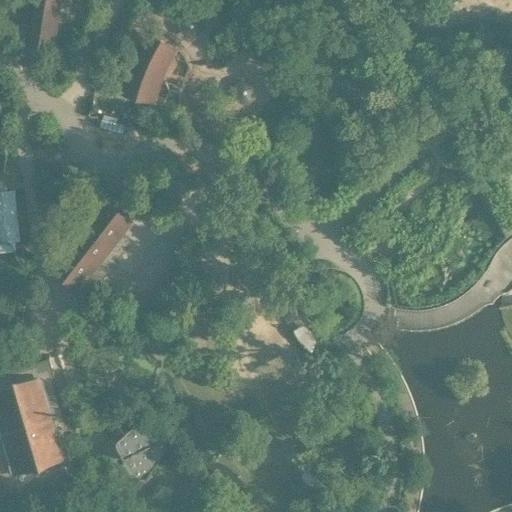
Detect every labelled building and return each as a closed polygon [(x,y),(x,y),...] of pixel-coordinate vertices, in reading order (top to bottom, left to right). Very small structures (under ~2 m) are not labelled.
[(48,51),(55,0),(35,0),(34,13),(28,48),(43,50),(48,51)] [(191,14),(185,16),(180,21),(178,27),(181,34),(186,38),(193,39),(199,35),(203,29),(202,22),(198,17),(191,14)] [(171,64),(178,50),(149,34),(143,43),(138,55),(133,68),(129,79),(125,95),(146,102),(155,105),(156,102),(162,85),(163,81),(166,73),(171,64)] [(245,80),(239,81),(234,86),(232,93),(235,100),(241,104),(247,104),(254,101),(257,95),(256,88),(252,82),(245,80)] [(101,119),(99,128),(122,133),(124,126),(126,120),(102,114),(101,119)] [(488,203),(510,239),(511,237),(511,177),(508,169),(495,172),(485,177),(476,184),(483,196),(488,203)] [(15,241),(20,241),(15,190),(7,191),(6,185),(6,179),(0,179),(0,253),(16,252),(16,251),(15,246),(15,241)] [(79,293),(131,226),(110,210),(58,278),(79,293)] [(405,246),(394,234),(389,238),(400,250),(405,246)] [(426,244),(414,255),(420,261),(432,249),(426,244)] [(365,256),(374,265),(377,262),(369,253),(365,256)] [(402,260),(388,265),(391,274),(405,268),(402,260)] [(79,469),(67,426),(62,409),(47,359),(43,360),(0,372),(0,509),(70,489),(66,473),(79,469)] [(168,450),(153,420),(151,421),(134,425),(133,426),(126,433),(116,443),(125,455),(122,456),(125,465),(130,480),(138,479),(145,479),(168,450)] [(313,463),(306,464),(302,469),(300,476),(303,483),(308,487),(315,487),(321,484),(325,478),(324,471),(320,465),(313,463)] [(329,495),(323,497),(318,502),(316,509),(317,511),(339,511),(341,510),(340,503),(336,498),(329,495)]
